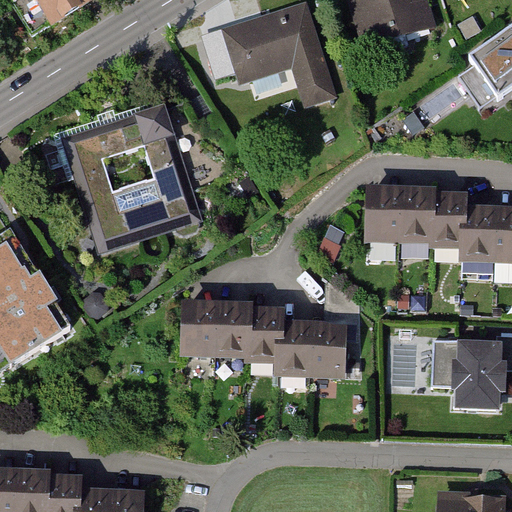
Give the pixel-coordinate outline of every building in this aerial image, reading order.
[(18,0),(12,4),(33,39),(90,4),(88,0),(18,0)] [(421,0),(352,0),(369,52),(432,32),(421,0)] [(307,10),(221,36),(237,89),(290,73),(303,115),(336,105),(307,10)] [(511,31),(469,61),(475,69),(458,81),(467,93),(484,81),(499,102),(511,92),(511,31)] [(185,235),(194,232),(196,228),(195,223),(199,222),(164,112),(66,144),(101,254),(179,228),(180,233),(185,235)] [(433,199),(369,197),(368,243),(432,245),(431,249),(463,250),(463,263),(495,264),(495,285),(511,285),(511,218),(464,217),(465,205),(433,204),(433,199)] [(11,235),(0,241),(0,349),(12,369),(72,332),(11,235)] [(250,313),(185,311),(184,358),(249,360),(248,364),(275,365),(274,377),(362,381),(360,307),(343,293),(330,286),(329,333),(281,332),(281,318),(250,317),(250,313)] [(94,298),(86,304),(86,310),(93,319),(99,320),(107,314),(107,307),(100,299),(94,298)] [(498,347),(434,345),(432,370),(456,371),(455,411),(497,412),(498,393),(504,394),(505,372),(511,372),(511,339),(498,339),(498,347)] [(48,481),(0,478),(0,511),(141,511),(142,502),(79,499),(80,486),(48,485),(48,481)] [(467,500),(442,499),(441,511),(503,511),(504,506),(466,505),(467,500)]
